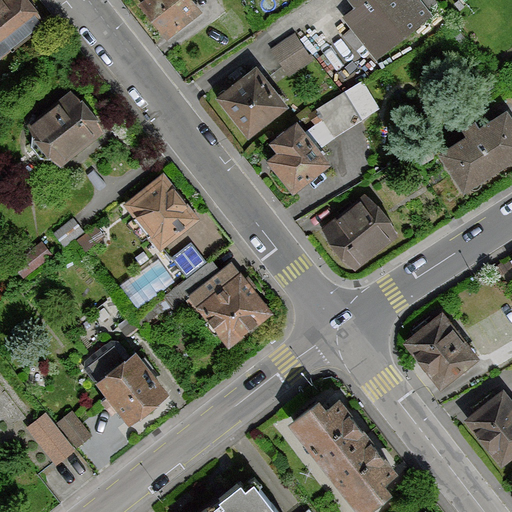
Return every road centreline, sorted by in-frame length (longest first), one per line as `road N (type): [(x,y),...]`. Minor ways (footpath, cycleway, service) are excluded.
road 1 (unclassified): [(341,328),(83,0)]
road 2 (tertiary): [(341,328),(100,511)]
road 3 (tertiary): [(483,511),(341,328)]
road 4 (tertiary): [(511,215),(341,328)]
